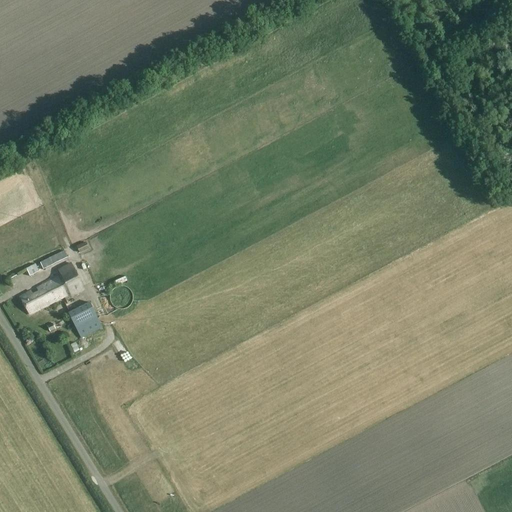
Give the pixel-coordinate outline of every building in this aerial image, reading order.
[(86,242),(76,247),(79,253),(89,249),(86,242)] [(40,263),(43,270),(55,264),(55,263),(67,257),(64,251),(40,263)] [(71,296),(84,290),(71,264),(58,270),(61,276),(20,297),(29,315),(70,294),(71,296)] [(35,264),(26,269),(30,276),(38,272),(35,264)] [(133,299),(133,298),(133,297),(133,296),(133,295),(132,294),(132,293),(132,292),(131,291),(130,290),(130,289),(129,289),(128,288),(126,287),(124,286),(122,286),(121,286),(120,286),(118,286),(116,287),(114,288),(114,289),(113,289),(112,290),(112,291),(111,292),(111,293),(110,294),(110,295),(110,296),(109,297),(109,298),(109,299),(110,300),(110,301),(110,302),(111,303),(111,304),(112,305),(113,306),(114,307),(115,308),(116,309),(118,309),(120,310),(121,310),(122,310),(124,309),(126,309),(127,308),(128,307),(129,307),(130,306),(130,305),(131,305),(132,304),(132,303),(132,302),(133,301),(133,300),(133,299)] [(90,303),(68,314),(81,339),(102,328),(90,303)] [(50,332),(56,329),(53,323),(47,326),(50,332)] [(128,362),(136,358),(127,344),(120,348),(128,362)]
